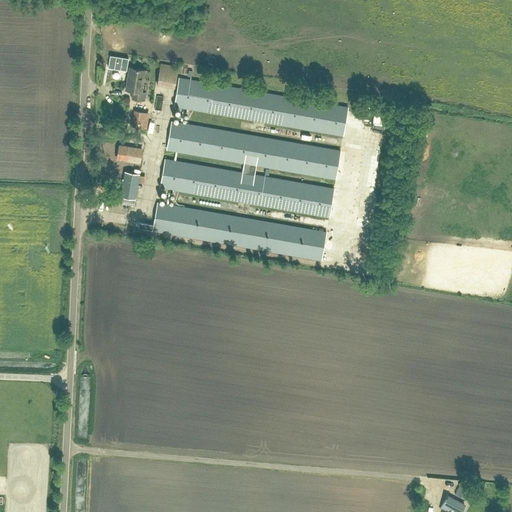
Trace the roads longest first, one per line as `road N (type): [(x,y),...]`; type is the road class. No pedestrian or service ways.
road 1 (unclassified): [(62,511),(88,0)]
road 2 (unknown): [(65,446),(414,479)]
